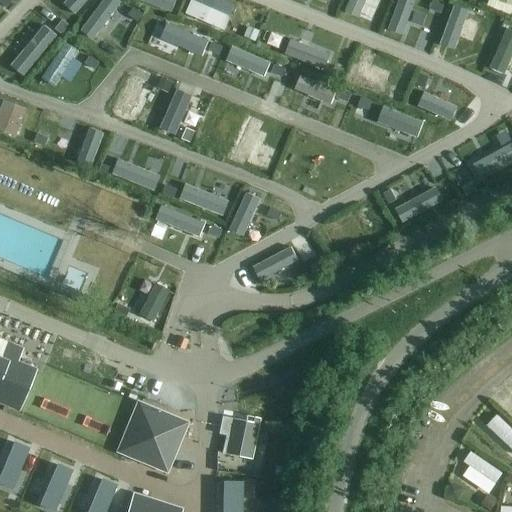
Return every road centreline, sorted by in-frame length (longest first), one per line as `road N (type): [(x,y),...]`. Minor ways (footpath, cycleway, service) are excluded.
road 1 (unclassified): [(0,310),(167,371),(236,381),(511,244)]
road 2 (unclassified): [(334,511),(355,425),(404,350),(511,266)]
